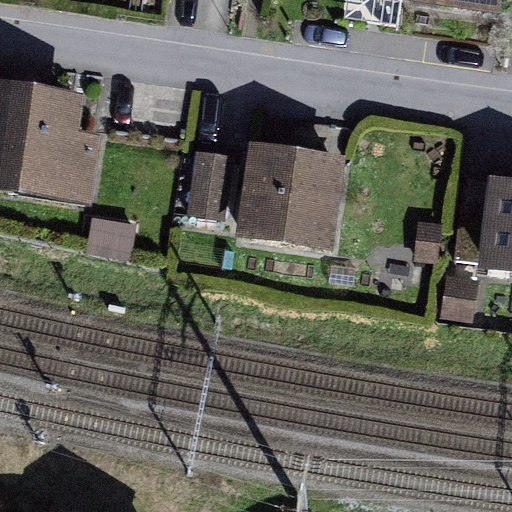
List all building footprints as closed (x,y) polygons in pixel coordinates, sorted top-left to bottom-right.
[(391,0),(395,10),(499,29),(506,0),(391,0)] [(97,116),(0,103),(0,105),(0,197),(104,212),(111,160),(91,157),(97,116)] [(346,179),(249,163),(235,245),(331,261),(346,179)] [(235,170),(196,164),(188,216),(227,222),(235,170)] [(511,196),(498,195),(487,289),(511,291),(511,196)] [(441,233),(421,231),(418,264),(439,266),(441,233)] [(137,244),(99,236),(92,270),(131,278),(137,244)] [(476,291),(448,286),(443,324),(471,328),(476,291)]
